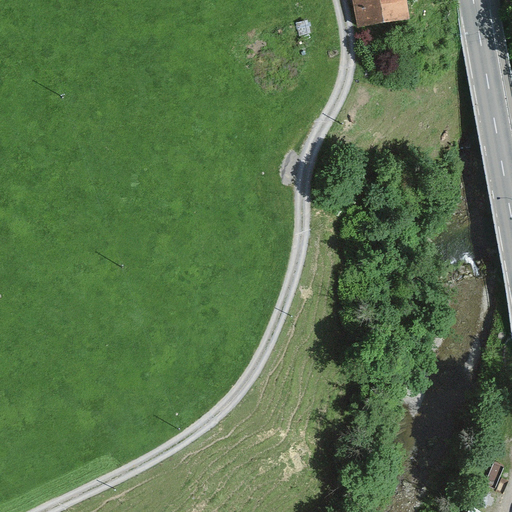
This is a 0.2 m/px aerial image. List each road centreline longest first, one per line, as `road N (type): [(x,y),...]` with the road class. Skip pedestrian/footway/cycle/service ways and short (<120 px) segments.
road 1 (track): [(52,511),(206,430),(261,369),(305,235),(304,164),(345,87),(345,10)]
road 2 (secondary): [(473,0),(511,215)]
